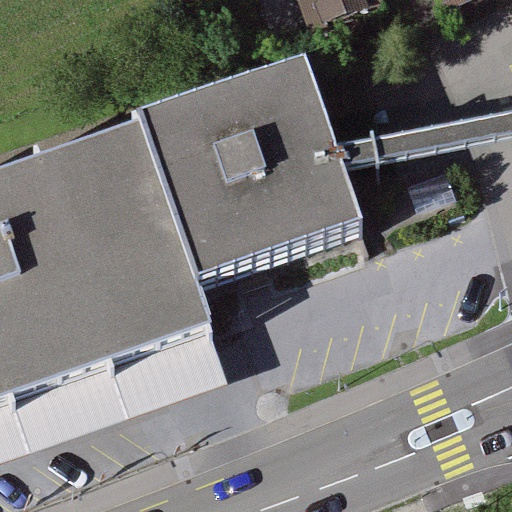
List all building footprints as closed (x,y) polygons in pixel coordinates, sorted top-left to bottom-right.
[(296,0),(310,39),(382,15),(376,0),(296,0)] [(448,0),(454,12),(480,0),(448,0)] [(336,170),(304,80),(139,135),(140,140),(197,304),(363,245),(343,190),(336,170)] [(511,134),(336,170),(343,190),(511,155),(511,134)] [(197,304),(140,140),(0,188),(0,417),(212,344),(197,304)]
